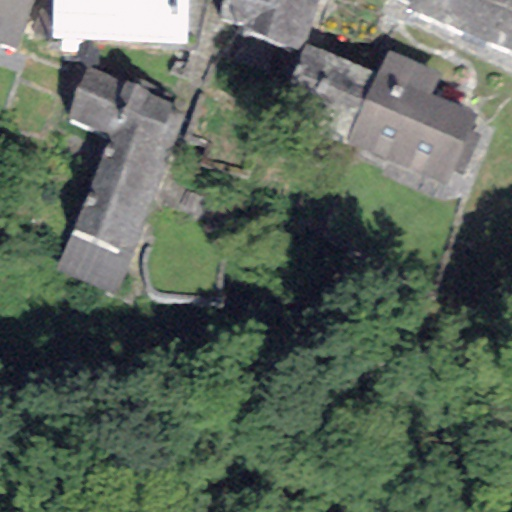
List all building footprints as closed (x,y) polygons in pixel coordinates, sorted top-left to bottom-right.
[(34,0),(0,0),(0,46),(17,52),(34,0)] [(51,0),(51,43),(186,45),(187,0),(51,0)] [(316,0),(224,0),(219,19),(242,25),(240,33),(299,52),(316,0)] [(511,0),(408,0),(405,9),(511,52),(511,0)] [(275,114),(346,145),(376,74),(305,44),(275,114)] [(376,74),(346,145),(446,186),(475,114),(430,97),(440,74),(387,51),(376,74)] [(174,101),(87,67),(64,123),(109,141),(72,232),(130,254),(184,119),(169,113),(174,101)] [(114,294),(130,254),(72,232),(56,271),(114,294)]
